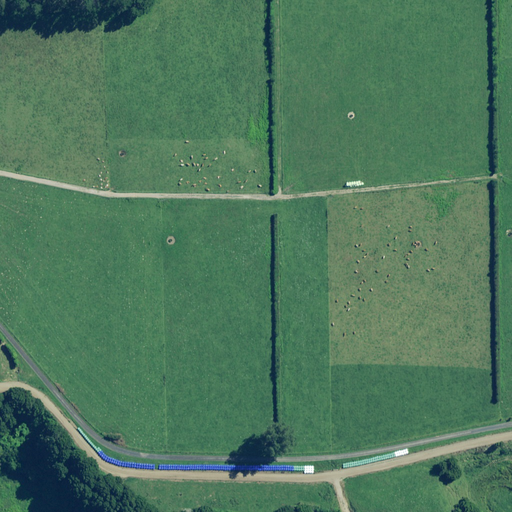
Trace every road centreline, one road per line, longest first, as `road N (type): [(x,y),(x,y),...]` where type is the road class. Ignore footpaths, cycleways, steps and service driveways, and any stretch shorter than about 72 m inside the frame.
road 1 (unclassified): [(0,328),(96,438),(134,454),(316,457),(511,423)]
road 2 (track): [(0,172),(124,197),(283,197),(511,174)]
